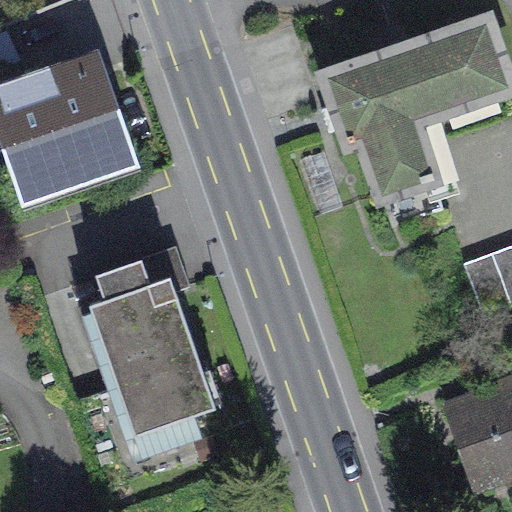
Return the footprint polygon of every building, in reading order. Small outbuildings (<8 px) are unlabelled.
[(511,31),(505,13),(336,71),(359,138),(373,133),(394,193),(451,173),(432,118),(511,90),(511,31)] [(96,56),(0,89),(0,120),(26,194),(132,157),(96,56)] [(511,254),(469,269),(487,324),(511,316),(511,254)] [(147,259),(102,275),(111,299),(93,306),(139,432),(221,402),(174,275),(155,282),(147,259)] [(511,384),(455,404),(484,489),(511,479),(511,384)]
